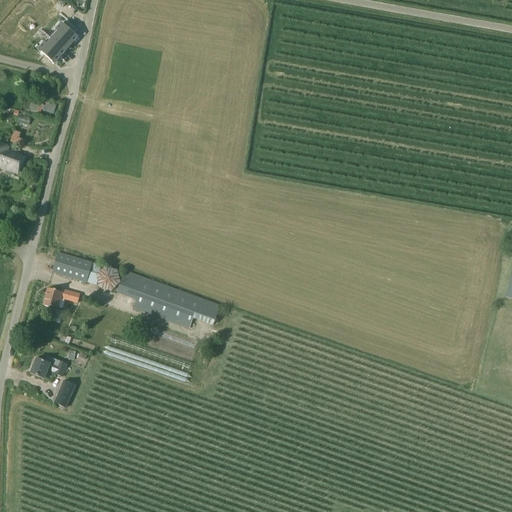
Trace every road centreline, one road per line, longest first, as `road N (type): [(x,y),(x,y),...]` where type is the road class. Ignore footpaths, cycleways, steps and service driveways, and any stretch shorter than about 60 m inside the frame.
road 1 (residential): [(0,391),(77,79)]
road 2 (unclassified): [(341,0),(511,29)]
